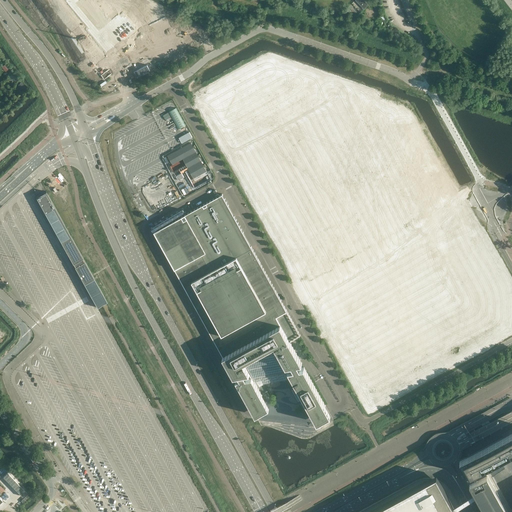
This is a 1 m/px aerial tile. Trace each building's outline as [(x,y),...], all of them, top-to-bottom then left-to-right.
[(58,0),(53,4),(51,6),(74,35),(81,30),(82,30),(84,28),(61,0),(58,0)] [(87,0),(69,0),(90,26),(102,16),(87,0)] [(108,0),(105,4),(119,15),(130,0),(108,0)] [(355,0),(364,9),(368,5),(363,0),(355,0)] [(148,3),(129,19),(140,32),(159,16),(148,3)] [(374,20),(376,16),(367,12),(365,15),(374,20)] [(74,35),(72,37),(96,66),(106,58),(82,30),(81,30),(74,35)] [(106,61),(96,69),(101,74),(111,66),(106,61)] [(10,76),(15,81),(18,78),(14,73),(10,76)] [(401,118),(404,108),(381,102),(378,112),(401,118)] [(176,108),(169,112),(179,129),(186,125),(176,108)] [(395,124),(397,118),(378,112),(376,118),(395,124)] [(189,132),(179,138),(182,143),(192,137),(189,132)] [(427,136),(432,147),(437,144),(432,133),(427,136)] [(387,136),(378,140),(392,167),(390,169),(392,174),(400,170),(405,179),(409,177),(414,186),(423,181),(416,167),(411,170),(402,151),(396,154),(387,136)] [(191,143),(168,156),(173,164),(183,159),(194,178),(206,171),(204,167),(206,166),(205,164),(203,165),(199,158),(201,157),(199,154),(197,155),(194,149),(196,148),(194,145),(193,146),(191,143)] [(36,197),(38,201),(45,213),(47,217),(50,222),(52,227),(55,232),(57,236),(68,256),(73,264),(78,261),(82,259),(83,259),(46,192),(36,197)] [(250,406),(255,416),(269,408),(262,396),(252,377),(288,370),(310,410),(316,421),(317,423),(330,415),(329,413),(326,406),(304,367),(300,368),(298,364),(302,363),(290,341),(300,335),(286,310),(222,194),(185,215),(154,232),(174,268),(222,356),(233,376),(238,375),(240,379),(236,380),(250,406)] [(459,218),(463,226),(470,223),(466,214),(459,218)] [(430,217),(397,233),(414,267),(427,260),(431,267),(449,258),(430,217)] [(78,261),(73,264),(75,267),(74,267),(80,276),(83,283),(97,308),(107,302),(92,275),(85,261),(84,262),(83,259),(82,259),(78,261)] [(511,431),(460,461),(467,475),(482,466),(483,467),(511,451),(511,431)] [(482,466),(467,475),(472,483),(469,484),(474,492),(476,496),(484,511),(507,511),(497,493),(483,467),(482,466)] [(456,511),(455,510),(453,506),(442,486),(439,488),(436,487),(434,484),(431,485),(427,484),(426,481),(369,511),(456,511)] [(455,510),(476,496),(474,492),(453,506),(455,510)]
